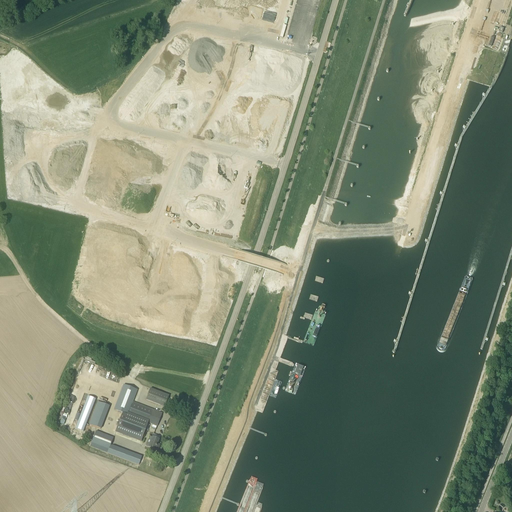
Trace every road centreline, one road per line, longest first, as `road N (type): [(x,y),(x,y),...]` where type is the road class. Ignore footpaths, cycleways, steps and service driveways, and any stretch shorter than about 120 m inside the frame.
road 1 (tertiary): [(161,511),(252,266),(335,0)]
road 2 (track): [(476,0),(404,228),(413,231),(420,209)]
